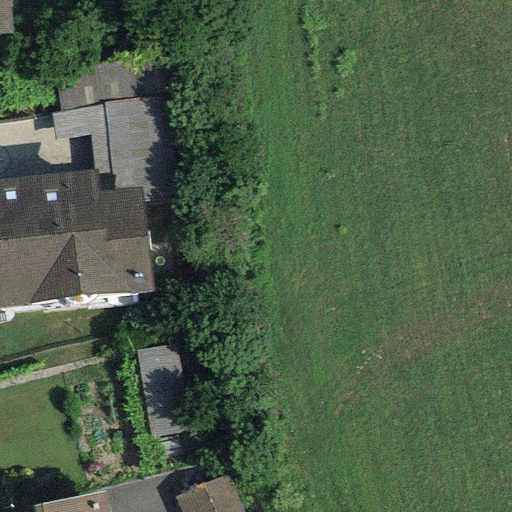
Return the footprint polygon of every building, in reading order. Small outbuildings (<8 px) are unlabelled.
[(8,0),(0,0),(0,34),(12,33),(8,0)] [(52,72),(58,112),(136,100),(130,60),(52,72)] [(58,112),(49,114),(53,141),(89,136),(92,170),(95,169),(98,192),(139,187),(141,204),(179,200),(166,96),(136,100),(58,112)] [(92,170),(0,180),(0,308),(151,292),(141,204),(139,187),(98,192),(95,169),(92,170)] [(178,340),(133,351),(153,436),(198,425),(178,340)] [(241,511),(225,474),(172,498),(178,511),(241,511)] [(105,511),(101,490),(31,507),(32,511),(105,511)]
